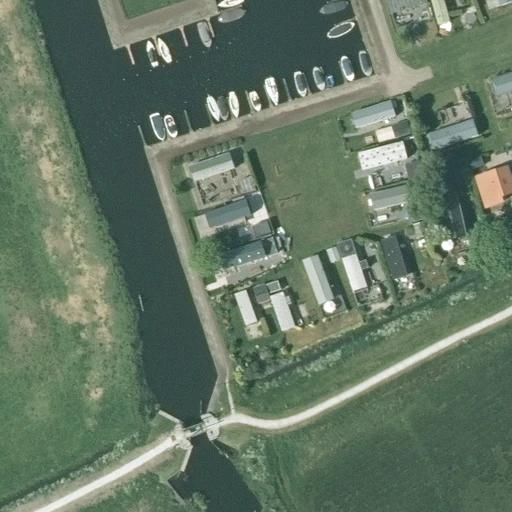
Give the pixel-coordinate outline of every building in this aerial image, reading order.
[(426,0),(388,0),(392,14),(428,5),(426,0)] [(445,0),(432,0),(437,25),(450,23),(445,0)] [(511,72),(493,79),(499,97),(511,92),(511,72)] [(359,131),(398,116),(392,98),(352,113),(359,131)] [(474,118),(424,134),(430,152),(480,136),(474,118)] [(364,169),(407,157),(403,144),(360,156),(364,169)] [(191,163),(195,181),(237,170),(233,153),(191,163)] [(487,211),(507,205),(504,199),(511,196),(511,171),(510,166),(476,177),(487,211)] [(376,213),(419,206),(415,184),(372,191),(376,213)] [(451,242),(469,238),(461,197),(443,200),(451,242)] [(210,230),(264,214),(259,199),(206,215),(210,230)] [(252,242),(268,238),(264,221),(248,224),(252,242)] [(394,280),(410,275),(397,235),(381,240),(394,280)] [(354,291),(368,287),(354,239),(328,246),(333,262),(344,259),(354,291)] [(224,272),(262,259),(256,242),(218,255),(224,272)] [(279,247),(261,253),(266,269),(285,263),(279,247)] [(321,254),(304,260),(320,306),(337,300),(321,254)] [(273,299),(283,332),(297,328),(282,278),(251,288),(255,304),(273,299)] [(247,289),(236,294),(247,326),(259,322),(247,289)]
